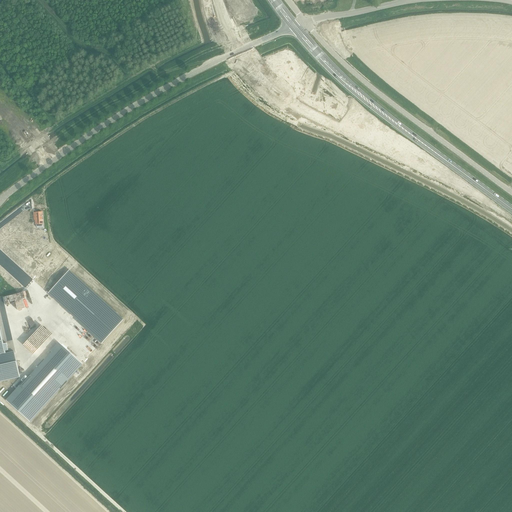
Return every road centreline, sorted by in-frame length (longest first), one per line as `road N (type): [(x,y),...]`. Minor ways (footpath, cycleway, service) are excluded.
road 1 (primary): [(247,0),(284,53),(343,111),(511,211)]
road 2 (primary): [(242,49),(299,106),(511,212)]
road 3 (primary): [(511,210),(368,102),(296,26)]
road 4 (unclassified): [(511,192),(351,71),(321,17)]
road 5 (tertiary): [(50,163),(166,87),(242,49)]
